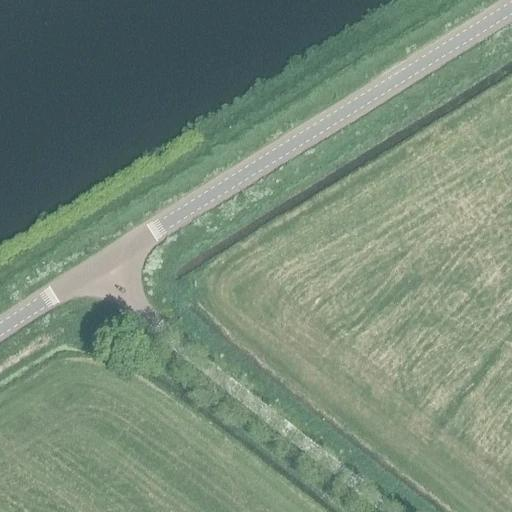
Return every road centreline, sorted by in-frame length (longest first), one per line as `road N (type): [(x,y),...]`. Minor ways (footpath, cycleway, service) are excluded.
road 1 (tertiary): [(102,262),(511,5)]
road 2 (unclassified): [(393,511),(138,310),(102,262)]
road 3 (tertiary): [(0,328),(102,262)]
